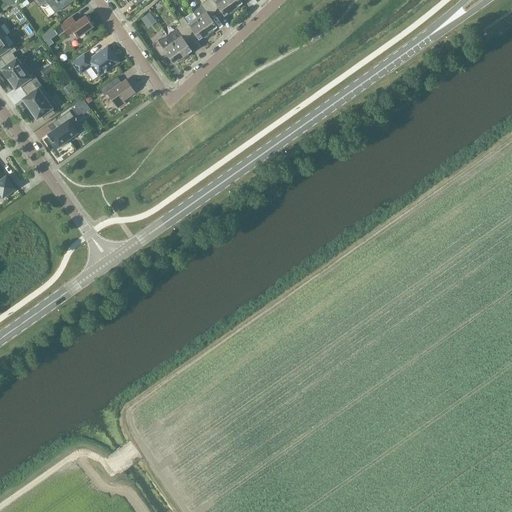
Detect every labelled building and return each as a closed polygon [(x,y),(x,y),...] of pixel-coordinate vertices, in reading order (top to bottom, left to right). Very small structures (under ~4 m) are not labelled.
[(36,0),(42,7),(46,8),(49,5),(55,13),(72,0),(36,0)] [(214,12),(211,8),(205,0),(200,4),(201,6),(192,12),(197,18),(209,34),(214,31),(213,29),(217,27),(209,16),(214,12)] [(234,11),(226,0),(213,0),(214,0),(213,0),(205,0),(211,8),(216,5),(224,16),(228,13),(229,14),(234,11)] [(226,0),(234,11),(239,7),(238,6),(242,3),(240,0),(226,0)] [(71,17),(61,24),(68,35),(74,31),(78,37),(93,26),(85,15),(75,23),(71,17)] [(197,18),(188,24),(183,16),(177,20),(180,24),(186,32),(191,29),(199,40),(202,37),(203,38),(209,34),(197,18)] [(189,36),(186,32),(180,24),(175,28),(176,29),(168,35),(183,58),(189,55),(188,53),(192,51),(184,40),(189,36)] [(6,35),(0,39),(0,57),(2,60),(12,53),(16,50),(12,44),(8,47),(2,38),(6,35)] [(178,62),(183,58),(168,35),(159,42),(158,40),(152,44),(161,56),(166,53),(173,63),(177,61),(178,62)] [(84,54),(72,63),(80,73),(91,65),(98,76),(104,72),(105,72),(107,71),(106,70),(116,63),(117,59),(108,47),(88,60),(84,54)] [(12,53),(2,60),(6,66),(2,69),(4,72),(3,72),(7,78),(8,77),(8,78),(23,68),(27,65),(28,64),(22,54),(16,58),(12,53)] [(9,80),(8,80),(12,86),(13,85),(15,88),(19,85),(23,90),(33,83),(38,80),(27,65),(23,68),(8,78),(9,80)] [(117,77),(100,89),(104,96),(107,94),(118,108),(125,103),(123,100),(135,92),(126,80),(121,83),(117,77)] [(33,83),(23,90),(27,96),(23,99),(25,102),(24,102),(28,108),(29,107),(30,108),(48,95),(38,80),(33,83)] [(48,95),(30,108),(31,110),(30,110),(34,116),(35,115),(37,118),(41,115),(45,120),(55,113),(51,108),(55,105),(48,95)] [(58,127),(48,134),(53,141),(54,140),(59,146),(60,145),(61,146),(67,142),(66,141),(77,132),(71,123),(76,120),(69,110),(54,121),(58,127)] [(0,174),(0,192),(3,195),(14,188),(6,177),(3,179),(0,174)]
